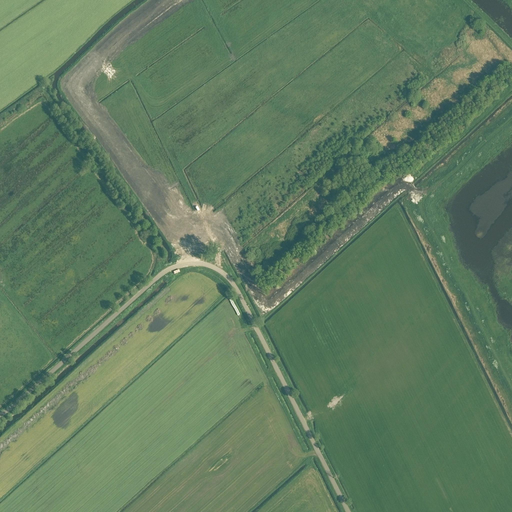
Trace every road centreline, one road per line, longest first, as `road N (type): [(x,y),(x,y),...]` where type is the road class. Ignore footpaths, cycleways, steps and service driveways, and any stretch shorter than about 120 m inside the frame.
road 1 (unclassified): [(348,511),(235,286),(206,264),(174,265),(157,276),(0,416)]
road 2 (track): [(511,90),(254,323)]
